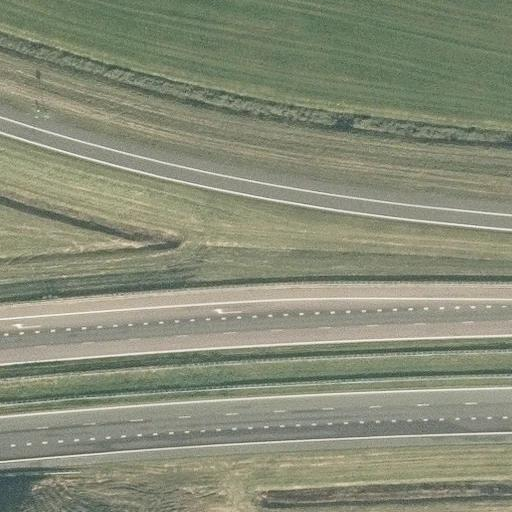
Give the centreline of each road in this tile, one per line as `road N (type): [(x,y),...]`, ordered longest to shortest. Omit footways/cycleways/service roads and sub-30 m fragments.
road 1 (motorway): [(511,221),(279,193),(0,123)]
road 2 (motorway): [(0,430),(511,401)]
road 3 (motorway): [(511,320),(0,348)]
